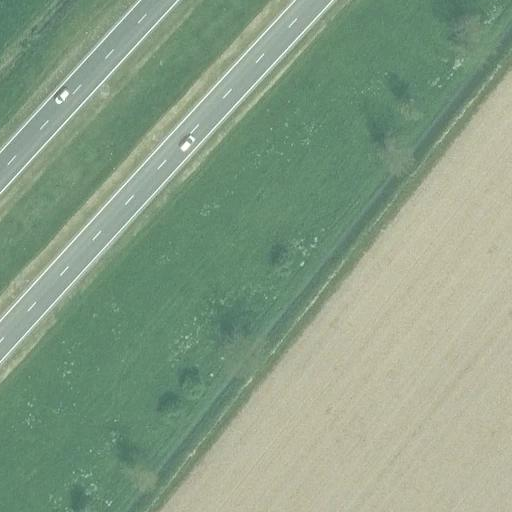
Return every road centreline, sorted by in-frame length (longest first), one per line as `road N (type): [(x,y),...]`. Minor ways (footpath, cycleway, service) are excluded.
road 1 (trunk): [(0,342),(313,0)]
road 2 (trunk): [(157,0),(0,171)]
